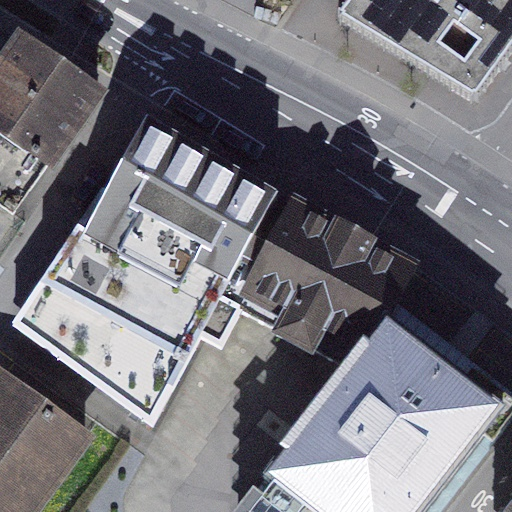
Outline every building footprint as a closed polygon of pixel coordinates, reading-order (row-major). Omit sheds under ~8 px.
[(511,47),(511,0),(355,0),(341,21),(472,100),(496,70),(511,47)] [(0,201),(11,209),(92,93),(14,40),(0,61),(0,201)] [(222,291),(280,193),(151,113),(21,318),(148,424),(219,291),(222,291)] [(280,193),(222,291),(349,364),(387,313),(409,268),(280,193)] [(349,364),(238,511),(421,511),(505,401),(387,313),(349,364)] [(23,511),(67,449),(0,404),(0,511),(23,511)]
